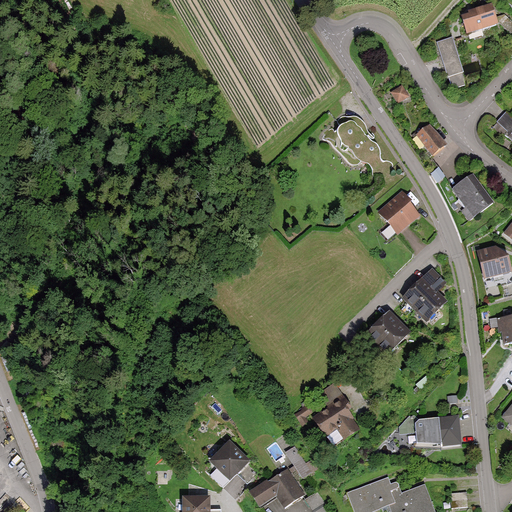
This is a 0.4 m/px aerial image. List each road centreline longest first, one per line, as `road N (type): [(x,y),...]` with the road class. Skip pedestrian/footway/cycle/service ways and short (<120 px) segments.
road 1 (unclassified): [(337,39),(429,188),(461,262),(491,511)]
road 2 (residential): [(458,126),(389,31),(366,24),(337,39)]
road 3 (residential): [(45,511),(0,380)]
